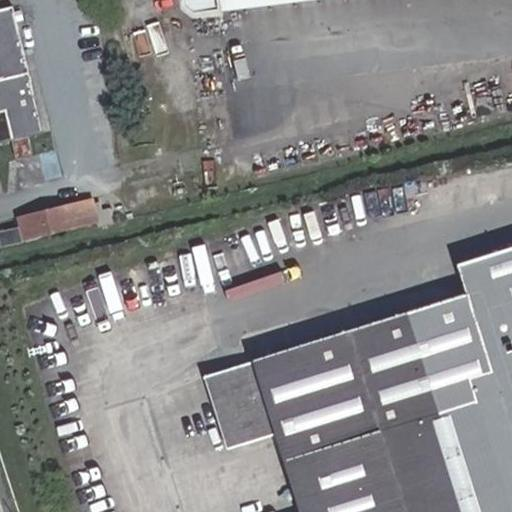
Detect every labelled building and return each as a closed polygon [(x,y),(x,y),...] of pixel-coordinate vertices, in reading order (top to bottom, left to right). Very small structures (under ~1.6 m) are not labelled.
[(186,0),(188,11),(198,19),(332,0),(186,0)] [(0,11),(0,143),(13,140),(27,137),(44,132),(14,9),(0,11)] [(32,158),(27,137),(13,140),(17,162),(32,158)] [(18,219),(23,241),(100,222),(96,204),(95,200),(18,219)] [(100,222),(101,226),(112,223),(108,208),(104,208),(103,202),(96,204),(100,222)] [(0,235),(2,246),(20,242),(15,223),(0,226),(0,235)] [(511,511),(511,249),(460,265),(469,294),(207,376),(230,448),(277,434),(301,511),(511,511)]
